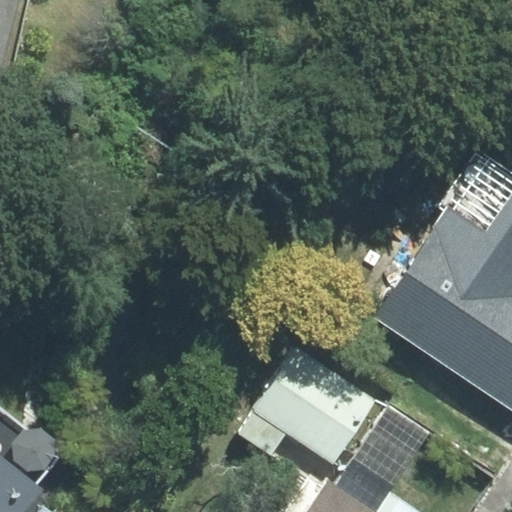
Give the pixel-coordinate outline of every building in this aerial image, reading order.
[(511,198),(489,233),(448,206),(375,314),(511,405),(511,198)] [(373,392),(297,341),(239,425),(270,447),(284,425),(330,457),(373,392)] [(434,431),(390,405),(358,458),(402,484),(434,431)] [(0,511),(20,511),(43,484),(0,450),(0,511)] [(387,511),(327,471),(300,511),(387,511)] [(58,511),(41,500),(33,511),(58,511)]
